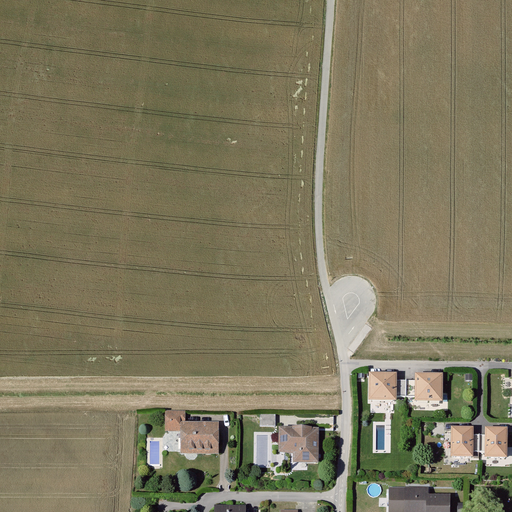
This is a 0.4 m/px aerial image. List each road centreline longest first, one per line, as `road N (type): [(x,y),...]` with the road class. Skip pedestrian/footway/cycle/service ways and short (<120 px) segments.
road 1 (track): [(330,0),(320,251),(326,289),(350,306)]
road 2 (residential): [(345,367),(511,366)]
road 3 (residential): [(341,497),(215,497),(201,511)]
road 4 (residential): [(345,367),(341,497)]
